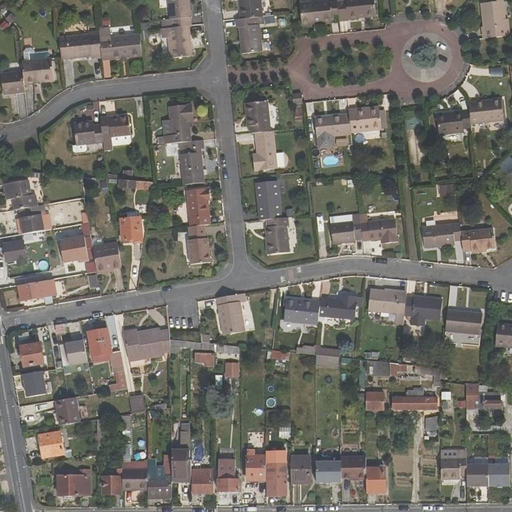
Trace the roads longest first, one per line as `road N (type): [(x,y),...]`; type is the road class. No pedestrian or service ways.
road 1 (residential): [(499,278),(353,266),(244,283)]
road 2 (residential): [(244,283),(0,325)]
road 3 (residential): [(221,79),(81,94),(35,129),(0,137)]
road 4 (residential): [(244,283),(221,79)]
road 5 (residential): [(396,83),(444,83),(456,72),(458,53),(442,32),(392,33)]
road 6 (tertiary): [(26,511),(0,358)]
